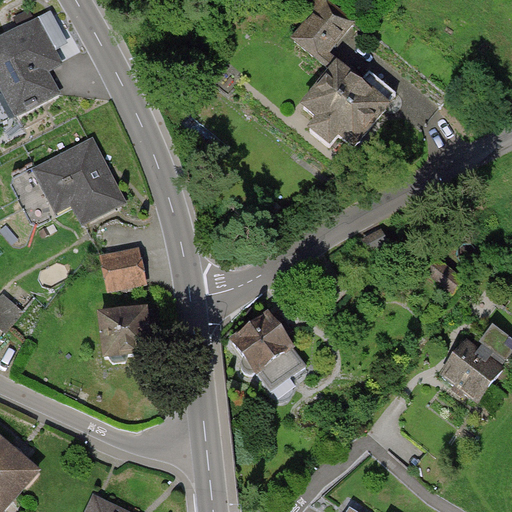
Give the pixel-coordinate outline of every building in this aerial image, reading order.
[(326,0),(291,42),(323,68),(358,26),(326,0)] [(0,92),(16,122),(62,97),(50,74),(65,66),(39,20),(0,41),(0,92)] [(357,155),(393,110),(391,108),(399,97),(370,75),(361,87),(337,68),(302,111),(318,123),(309,134),(331,151),(339,140),(357,155)] [(84,231),(129,207),(94,140),(33,172),(57,220),(74,211),(84,231)] [(362,244),(369,258),(390,247),(382,233),(362,244)] [(100,259),(108,296),(148,288),(141,251),(100,259)] [(424,275),(453,299),(466,283),(437,259),(424,275)] [(25,314),(3,297),(0,300),(0,330),(7,336),(25,314)] [(98,316),(103,364),(154,358),(149,311),(98,316)] [(270,315),(230,344),(244,362),(242,369),(244,374),(250,378),(255,378),(257,381),(259,379),(272,396),(307,371),(295,354),(298,353),(270,315)] [(442,379),(480,407),(506,373),(502,370),(505,366),(507,368),(511,360),(511,343),(494,330),(481,347),(484,350),(480,356),(467,346),(442,379)] [(406,432),(389,454),(435,492),(464,458),(449,445),(438,458),(406,432)] [(0,511),(11,511),(42,476),(0,440),(0,511)] [(118,511),(96,501),(91,511),(118,511)]
